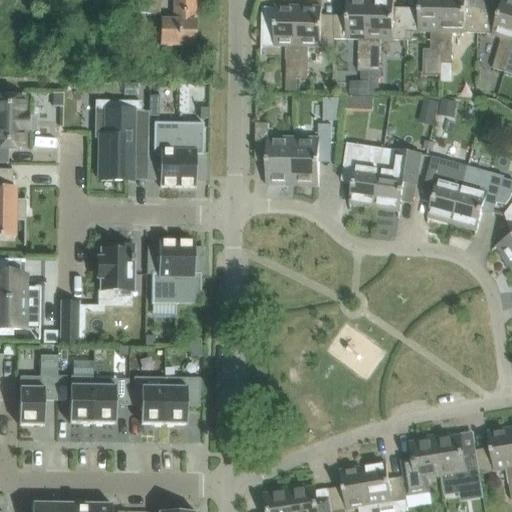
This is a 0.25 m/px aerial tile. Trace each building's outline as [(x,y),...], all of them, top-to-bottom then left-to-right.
[(135,0),(134,11),(159,15),(161,0),(135,0)] [(174,0),(174,21),(162,21),(162,45),(194,46),(195,0),(174,0)] [(347,0),(347,20),(346,40),(359,40),(358,72),(369,72),(370,0),(347,0)] [(370,0),(369,72),(380,72),(381,41),(393,41),(393,40),(395,40),(395,39),(406,39),(406,29),(394,28),(394,0),(370,0)] [(406,21),(406,29),(406,39),(412,39),(412,31),(419,31),(419,33),(431,33),(431,50),(423,49),(423,75),(441,75),(441,65),(442,0),(419,0),(419,21),(406,21)] [(442,0),(441,65),(445,66),(452,65),(453,34),(465,34),(466,13),(466,0),(442,0)] [(511,0),(503,0),(498,16),(492,36),(502,39),(493,69),(504,73),(511,48),(511,0)] [(261,57),(262,57),(262,47),(287,48),(286,91),(296,91),(297,79),(299,7),(275,7),(275,28),(263,28),(263,25),(262,25),(261,57)] [(299,7),(297,79),(308,80),(309,48),(321,48),(322,8),(299,7)] [(441,75),(441,81),(452,81),(452,65),(445,66),(441,65),(441,75)] [(350,95),(369,96),(369,83),(350,82),(350,95)] [(158,97),(149,97),(149,117),(158,117),(158,97)] [(347,97),(346,112),(373,113),(373,98),(347,97)] [(0,163),(7,164),(8,149),(23,149),(24,131),(27,131),(27,117),(24,117),(24,99),(0,98),(0,163)] [(324,100),(323,122),(339,122),(341,101),(324,100)] [(425,100),(421,114),(434,117),(438,103),(425,100)] [(437,116),(453,118),(456,102),(439,100),(437,116)] [(201,109),(201,120),(210,120),(210,109),(201,109)] [(100,140),(99,181),(132,181),(133,168),(130,163),(136,159),(136,158),(148,158),(148,138),(143,133),(143,112),(111,111),(111,114),(115,114),(115,130),(100,139),(100,140)] [(154,124),(153,156),(160,156),(159,182),(159,188),(176,188),(177,125),(176,125),(154,124)] [(256,124),(256,134),(267,134),(268,125),(256,124)] [(177,125),(176,188),(195,189),(195,183),(196,156),(203,157),(203,154),(203,125),(177,125)] [(294,139),(293,185),(318,185),(318,187),(319,187),(320,144),(332,145),(333,126),(319,126),(319,139),(294,139)] [(294,139),(287,139),(267,138),(266,186),(268,186),(268,184),(293,185),(294,139)] [(344,165),(345,165),(346,160),(357,161),(349,211),(351,211),(352,205),(375,208),(381,170),(368,168),(371,148),(347,144),(344,165)] [(381,170),(375,208),(399,211),(398,219),(399,219),(404,184),(416,186),(419,166),(421,155),(397,152),(384,150),(381,170)] [(432,157),(430,168),(425,187),(436,191),(427,224),(428,225),(430,218),(453,224),(468,167),(432,157)] [(468,167),(453,224),(476,231),(474,237),(475,238),(485,204),(496,207),(497,203),(505,206),(510,198),(511,192),(511,180),(504,179),(504,177),(468,167)] [(0,238),(15,238),(16,222),(22,222),(24,222),(24,246),(25,246),(26,197),(24,197),(24,201),(22,201),(16,200),(16,188),(12,188),(12,169),(11,169),(11,171),(0,170),(0,238)] [(511,237),(492,251),(493,252),(499,248),(511,268),(511,267),(511,237)] [(151,273),(151,305),(176,305),(177,242),(159,241),(159,247),(158,273),(151,273)] [(177,242),(176,305),(200,306),(201,277),(201,274),(194,274),(195,248),(195,242),(177,242)] [(97,289),(97,301),(114,301),(114,293),(132,293),(132,292),(133,263),(134,263),(134,258),(133,258),(133,247),(114,247),(115,251),(102,251),(102,260),(98,260),(98,278),(102,279),(102,289),(97,289)] [(0,260),(0,336),(13,337),(13,331),(25,331),(25,329),(40,329),(40,293),(24,292),(24,279),(13,279),(13,277),(7,277),(7,260),(0,260)] [(60,304),(59,346),(78,347),(79,304),(60,304)] [(44,332),(44,344),(57,345),(57,333),(44,332)] [(145,337),(145,348),(154,348),(154,337),(145,337)] [(190,340),(190,349),(200,349),(200,340),(190,340)] [(119,347),(119,356),(129,356),(129,348),(119,347)] [(190,349),(190,357),(200,357),(200,349),(190,349)] [(20,388),(19,427),(44,427),(44,401),(57,402),(58,357),(40,357),(39,378),(20,378),(20,388)] [(70,386),(69,425),(93,425),(93,379),(93,377),(70,376),(70,386)] [(58,377),(58,388),(66,388),(66,377),(58,377)] [(131,390),(131,406),(141,407),(141,426),(163,426),(164,378),(133,377),(133,390),(131,390)] [(164,378),(163,426),(186,426),(187,407),(196,407),(199,408),(200,378),(196,378),(190,378),(164,378)] [(93,379),(93,425),(115,425),(115,406),(131,406),(131,390),(129,390),(129,380),(116,380),(93,379)] [(476,450),(478,459),(480,473),(494,471),(494,472),(507,471),(511,502),(511,501),(511,434),(511,429),(488,432),(490,448),(476,450)] [(450,436),(436,438),(442,477),(456,474),(458,489),(481,485),(481,479),(480,473),(478,459),(465,461),(461,437),(451,439),(450,436)] [(403,471),(405,489),(406,497),(430,493),(428,479),(442,477),(436,438),(421,441),(421,443),(411,445),(415,469),(403,471)] [(386,463),(363,467),(370,511),(399,511),(409,511),(406,497),(405,489),(391,491),(386,463)] [(347,511),(359,510),(359,511),(370,511),(363,467),(340,471),(347,511)] [(290,489),(293,511),(332,511),(332,510),(321,511),(319,511),(316,488),(305,490),(305,487),(290,489)] [(293,511),(290,489),(276,491),(276,494),(266,495),(268,511),(293,511)]
